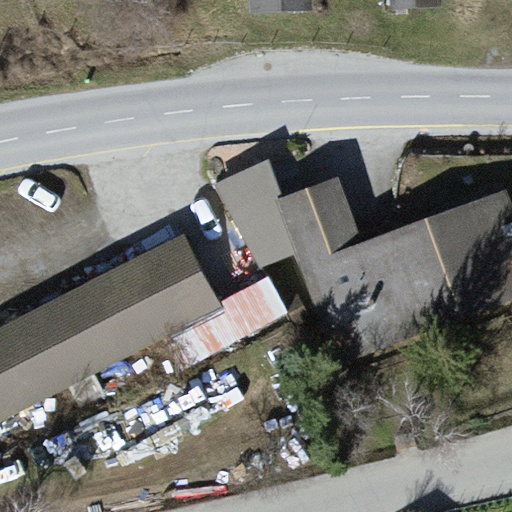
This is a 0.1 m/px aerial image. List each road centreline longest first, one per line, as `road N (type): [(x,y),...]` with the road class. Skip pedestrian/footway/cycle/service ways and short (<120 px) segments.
road 1 (residential): [(0,141),(67,125),(511,107)]
road 2 (residential): [(511,470),(310,511)]
